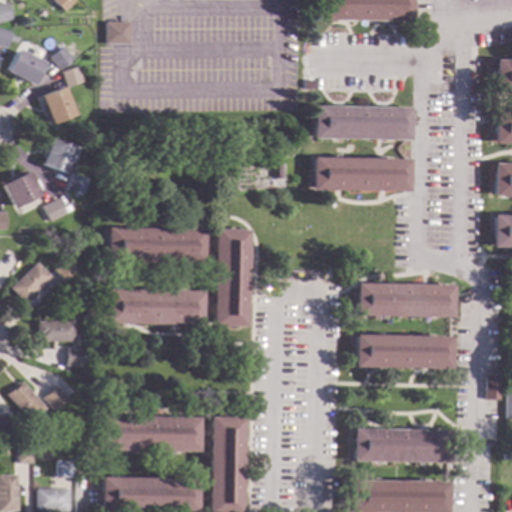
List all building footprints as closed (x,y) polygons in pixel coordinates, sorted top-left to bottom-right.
[(72,0),(63,11),(49,0),(72,0)] [(407,0),(407,20),(381,20),(336,19),(311,18),(311,0),(407,0)] [(9,19),(0,21),(0,4),(4,3),(9,19)] [(126,42),(101,42),(101,21),(126,21),(126,42)] [(8,31),(0,29),(0,48),(3,49),(8,31)] [(69,59),(56,70),(46,58),(59,47),(69,59)] [(41,62),(30,85),(3,72),(14,49),(41,62)] [(511,92),(490,92),(491,59),(511,59),(511,92)] [(80,82),(64,88),(58,72),(74,66),(80,82)] [(312,80),(311,89),(301,89),(301,80),(312,80)] [(70,114),(47,123),(37,96),(59,87),(70,114)] [(406,139),(378,139),(308,138),(308,106),(335,106),(379,107),(406,107),(406,139)] [(511,111),(511,143),(488,143),(489,111),(511,111)] [(73,148),(64,174),(38,164),(40,158),(37,157),(42,144),(45,145),(47,139),(73,148)] [(405,191),(378,191),(333,190),(307,190),(307,157),(379,158),(405,159),(405,191)] [(511,195),(488,195),(489,163),(511,163),(511,195)] [(36,195),(11,208),(0,187),(0,182),(23,171),(36,195)] [(85,179),(78,196),(62,189),(69,173),(85,179)] [(62,213),(47,221),(39,206),(55,198),(62,213)] [(511,247),(487,247),(487,214),(511,214),(511,247)] [(196,263),(100,262),(101,228),(122,228),(171,229),(197,229),(196,263)] [(240,326),(206,326),(207,229),(241,229),(241,255),(240,301),(240,326)] [(75,269),(61,281),(50,270),(63,257),(75,269)] [(47,277),(21,302),(7,287),(32,262),(47,277)] [(447,316),(376,315),(350,315),(351,283),(375,284),(421,284),(448,285),(447,316)] [(195,325),(168,324),(122,324),(98,323),(99,289),(195,291),(195,325)] [(70,313),(64,315),(62,309),(68,307),(70,313)] [(71,322),(70,342),(35,341),(36,334),(33,334),(34,321),(71,322)] [(446,368),(419,368),(375,367),(349,366),(350,335),(376,335),(379,335),(447,337),(446,368)] [(80,349),(79,366),(61,366),(62,348),(80,349)] [(481,399),(495,400),(496,377),(482,376),(481,399)] [(42,408),(28,422),(3,395),(17,381),(42,408)] [(63,398),(50,410),(39,398),(53,386),(63,398)] [(511,389),(511,418),(502,418),(503,389),(511,389)] [(8,433),(0,433),(0,416),(8,416),(8,433)] [(192,451),(96,449),(97,416),(121,416),(166,417),(193,417),(192,451)] [(236,511),(202,511),(204,417),(208,417),(237,418),(237,443),(236,489),(236,511)] [(444,462),(417,462),(373,461),(347,461),(348,428),(374,429),(419,430),(445,430),(444,462)] [(28,463),(13,463),(13,447),(28,447),(28,463)] [(71,476),(52,477),(52,460),(71,459),(71,476)] [(12,510),(7,510),(7,511),(0,511),(0,475),(13,476),(12,510)] [(192,511),(165,511),(118,511),(95,510),(96,477),(192,479),(192,511)] [(444,511),(346,511),(347,480),(373,481),(415,481),(417,481),(444,481),(444,511)] [(63,511),(48,511),(48,510),(32,510),(32,489),(63,489),(63,511)]
